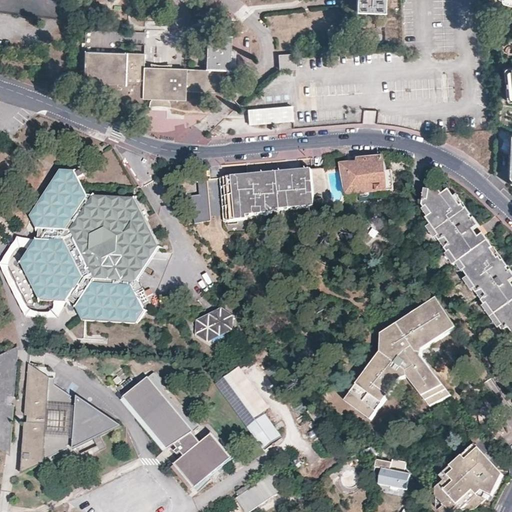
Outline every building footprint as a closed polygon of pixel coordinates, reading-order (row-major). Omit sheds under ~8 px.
[(357,0),(358,11),(384,12),(384,0),(357,0)] [(319,26),(321,32),(338,27),(333,8),(309,14),(313,28),(319,26)] [(272,29),(286,26),(289,37),(303,34),(298,12),(269,19),(272,29)] [(222,89),(222,71),(230,71),(233,71),(234,51),(231,50),(231,35),(207,34),(206,69),(176,68),(169,68),(164,68),(151,67),(144,67),(144,58),(144,53),(84,51),(83,51),(83,83),(108,83),(108,87),(108,101),(143,103),(143,98),(150,98),(150,100),(150,103),(156,103),(162,104),(167,104),(168,100),(168,99),(184,99),(185,92),(221,93),(222,89)] [(295,54),(280,55),(280,68),(296,68),(295,54)] [(511,63),(503,64),(506,91),(503,90),(502,125),(511,125),(511,63)] [(293,105),(248,109),(248,117),(249,125),(294,121),(293,105)] [(511,132),(511,135),(509,134),(509,141),(510,141),(510,150),(503,150),(502,174),(511,178),(511,132)] [(341,165),(347,195),(388,190),(386,177),(386,173),(383,158),(362,159),(358,160),(357,160),(357,162),(341,165)] [(314,201),(326,198),(323,168),(312,170),(312,174),(314,201)] [(61,301),(65,301),(66,301),(70,301),(77,308),(80,314),(84,320),(86,321),(140,324),(148,312),(135,288),(138,284),(161,247),(135,196),(94,195),(88,195),(77,171),(61,169),(42,199),(31,217),(40,229),(37,238),(34,243),(33,245),(31,248),(22,261),(21,263),(40,300),(54,300),(61,301)] [(314,201),(312,174),(307,174),(306,171),(299,171),(299,174),(289,175),(288,172),(285,173),(285,176),(280,176),(279,173),(267,174),(267,178),(262,178),(261,175),(252,175),(253,181),(243,182),(242,176),(224,178),(226,200),(227,222),(247,221),(248,217),(273,215),(274,211),(314,208),(314,203),(314,201)] [(191,197),(194,224),(211,220),(208,183),(199,183),(200,195),(191,197)] [(511,270),(494,246),(493,245),(485,234),(485,232),(483,230),(459,197),(456,198),(449,189),(448,191),(446,192),(445,193),(443,194),(441,192),(431,190),(430,190),(428,200),(424,200),(423,204),(423,205),(423,206),(424,206),(424,207),(425,209),(427,208),(432,215),(427,219),(438,235),(436,237),(449,255),(451,253),(475,287),(475,288),(475,289),(474,291),(484,305),(511,343),(511,270)] [(20,262),(34,240),(19,236),(1,264),(29,316),(58,317),(66,301),(65,301),(61,301),(54,300),(53,308),(49,312),(38,311),(33,309),(29,305),(12,271),(12,266),(16,263),(20,262)] [(312,246),(305,237),(292,248),(299,257),(312,246)] [(344,404),(372,422),(401,382),(407,379),(432,406),(451,396),(436,379),(419,359),(422,355),(418,354),(414,350),(421,345),(426,351),(456,329),(436,299),(381,337),(380,353),(344,404)] [(209,342),(232,331),(234,315),(222,307),(198,319),(197,334),(209,342)] [(423,353),(426,351),(421,345),(414,350),(418,354),(422,355),(423,353)] [(0,362),(17,362),(18,347),(0,354),(0,362)] [(17,362),(0,362),(0,440),(4,443),(10,446),(14,405),(7,404),(7,400),(8,396),(15,397),(17,362)] [(265,445),(283,431),(265,407),(270,403),(241,362),(217,378),(265,445)] [(29,364),(28,364),(28,367),(25,415),(27,415),(30,377),(48,379),(48,377),(48,376),(37,369),(29,364)] [(122,424),(77,394),(75,397),(73,400),(69,397),(71,394),(54,382),(51,381),(48,379),(30,377),(27,415),(27,417),(27,421),(27,422),(26,438),(25,447),(25,453),(25,457),(26,457),(28,457),(42,458),(66,447),(67,446),(66,444),(65,443),(68,442),(70,441),(71,442),(73,447),(74,447),(96,436),(122,424)] [(175,451),(178,454),(181,452),(183,453),(185,456),(175,464),(175,465),(194,488),(195,489),(232,457),(212,433),(207,437),(201,442),(200,441),(193,432),(194,431),(184,418),(149,377),(125,396),(124,397),(125,398),(166,447),(168,449),(175,444),(176,446),(178,448),(175,451)] [(166,447),(125,398),(123,399),(122,400),(163,449),(166,447)] [(21,472),(42,462),(42,458),(28,457),(26,457),(25,457),(25,453),(25,447),(26,438),(27,422),(23,422),(21,452),(22,463),(21,472)] [(0,440),(0,449),(3,451),(6,454),(10,456),(10,446),(4,443),(0,440)] [(480,449),(475,444),(463,456),(467,461),(480,449)] [(311,484),(344,456),(334,445),(302,473),(311,484)] [(504,475),(480,449),(467,461),(463,456),(451,467),(455,471),(449,477),(455,483),(450,487),(445,481),(440,486),(459,507),(463,510),(474,510),(485,500),(479,497),(483,492),(493,497),(502,478),(504,475)] [(393,463),(379,460),(377,468),(374,484),(392,487),(408,491),(411,475),(391,471),(393,463)] [(194,488),(175,465),(172,468),(191,490),(194,488)] [(455,471),(451,467),(441,477),(445,481),(450,487),(455,483),(449,477),(455,471)] [(237,497),(246,511),(248,511),(285,487),(275,471),(253,486),(251,483),(244,487),(243,489),(237,493),(239,496),(237,497)] [(453,511),(459,507),(440,486),(437,489),(436,508),(440,511),(453,511)] [(493,497),(483,492),(479,497),(485,500),(491,502),(493,497)]
